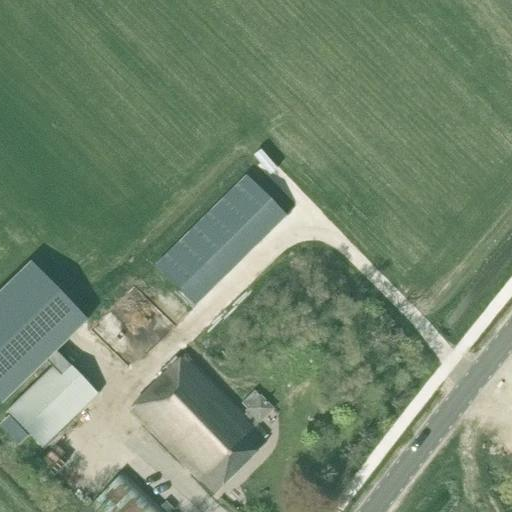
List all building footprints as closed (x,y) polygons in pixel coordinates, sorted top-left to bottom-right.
[(246,177),(155,267),(194,307),(285,217),(246,177)] [(129,410),(213,495),(222,486),(223,487),(257,453),(256,452),(266,443),(263,440),(266,437),(256,426),(259,423),(246,410),(244,412),(246,414),(243,416),(184,356),(178,362),(175,358),(163,369),(167,373),(129,410)] [(61,357),(5,411),(42,449),(98,395),(61,357)] [(243,413),(244,412),(246,410),(259,423),(272,410),(259,397),(259,398),(253,392),(250,395),(246,391),(249,388),(239,377),(223,393),(243,413)] [(163,511),(122,472),(89,507),(94,511),(163,511)]
